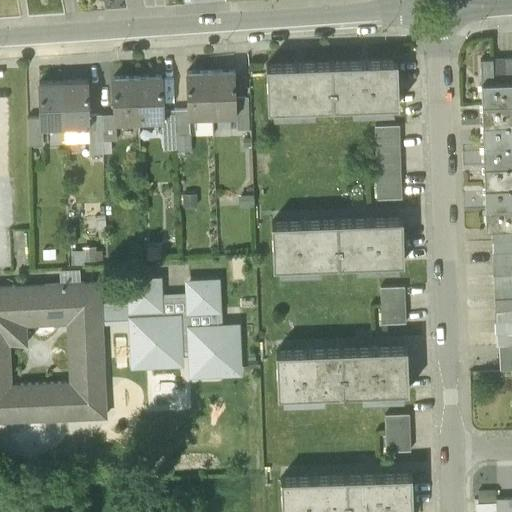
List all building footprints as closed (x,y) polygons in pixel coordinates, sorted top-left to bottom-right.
[(503,59),(504,84),(511,83),(511,53),(503,54),(503,59)] [(397,59),(331,62),(332,106),(398,104),(397,59)] [(492,59),(478,60),(479,85),(493,84),(492,59)] [(503,59),(492,59),(493,84),(504,84),(503,59)] [(331,62),(266,64),(267,108),(332,106),(331,62)] [(234,72),(209,73),(210,117),(236,116),(235,99),(234,72)] [(209,73),(185,74),(186,110),(186,118),(187,118),(210,117),(209,73)] [(159,78),(135,79),(136,122),(160,122),(161,122),(160,111),(159,78)] [(135,79),(112,80),(113,116),(113,123),(114,123),(136,122),(135,79)] [(85,82),(61,83),(63,128),(86,127),(87,127),(86,116),(85,82)] [(61,83),(37,84),(39,118),(39,129),(40,129),(63,128),(61,83)] [(493,84),(479,85),(480,106),(511,104),(511,83),(504,84),(493,84)] [(246,99),(235,99),(236,116),(236,132),(248,132),(246,99)] [(511,104),(480,106),(481,127),(511,125),(511,104)] [(173,110),(160,111),(161,122),(160,122),(161,152),(175,151),(174,136),(173,110)] [(186,110),(173,110),(174,136),(188,135),(187,118),(186,118),(186,110)] [(99,116),(86,116),(87,127),(86,127),(87,156),(101,156),(101,143),(99,116)] [(113,116),(99,116),(101,143),(114,142),(114,123),(113,123),(113,116)] [(39,118),(25,118),(26,146),(41,145),(40,129),(39,129),(39,118)] [(399,124),(375,125),(378,199),(401,198),(399,124)] [(511,125),(481,127),(481,147),(511,146),(511,125)] [(511,146),(481,147),(482,168),(511,166),(511,146)] [(511,166),(482,168),(483,188),(511,186),(511,166)] [(511,186),(483,188),(484,209),(511,207),(511,186)] [(511,207),(484,209),(485,231),(490,231),(511,229),(511,207)] [(402,219),(336,221),(337,264),(403,262),(402,219)] [(336,221),(271,223),(272,267),(337,264),(336,221)] [(511,229),(490,231),(490,243),(511,241),(511,229)] [(492,289),(511,288),(511,241),(490,243),(492,289)] [(100,310),(100,322),(131,321),(132,349),(150,348),(151,364),(180,363),(179,349),(191,349),(191,358),(209,358),(209,374),(237,373),(236,327),(216,328),(215,310),(217,310),(217,282),(188,283),(189,297),(158,297),(157,280),(130,281),(131,309),(100,310)] [(94,361),(92,322),(100,322),(100,310),(99,282),(0,286),(0,422),(18,421),(17,414),(50,412),(50,420),(105,417),(102,361),(94,361)] [(404,286),(380,287),(382,323),(405,322),(404,286)] [(511,288),(492,289),(493,301),(511,300),(511,288)] [(511,300),(493,301),(493,312),(511,311),(511,300)] [(511,311),(493,312),(494,324),(511,322),(511,311)] [(511,322),(494,324),(494,335),(511,334),(511,322)] [(511,334),(494,335),(495,346),(499,346),(511,345),(511,334)] [(511,345),(499,346),(500,370),(511,369),(511,345)] [(406,346),(340,349),(342,392),(408,390),(406,346)] [(340,349),(275,351),(277,394),(342,392),(340,349)] [(408,413),(385,414),(386,451),(410,450),(408,413)] [(411,511),(410,474),(345,476),(345,511),(411,511)] [(345,511),(345,476),(279,478),(280,511),(345,511)] [(511,511),(511,497),(495,498),(495,499),(495,511),(511,511)] [(495,511),(495,499),(477,500),(477,511),(495,511)]
